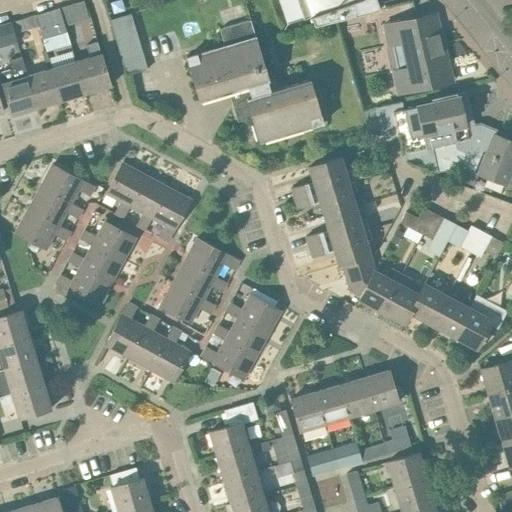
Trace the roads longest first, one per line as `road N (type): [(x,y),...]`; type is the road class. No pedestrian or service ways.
road 1 (residential): [(484,511),(438,360),(291,296),(256,179),(129,116),(0,154)]
road 2 (residential): [(195,511),(172,439),(156,430),(0,472)]
